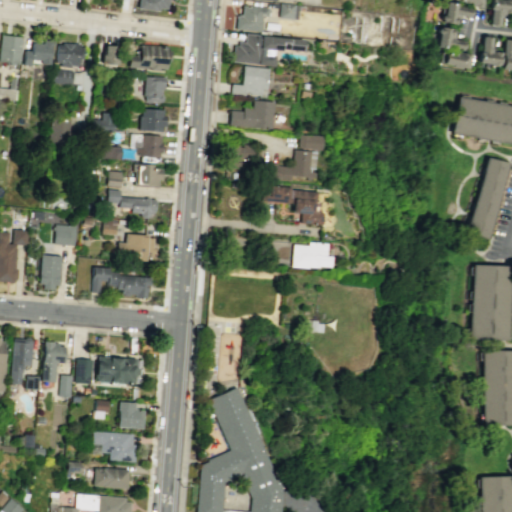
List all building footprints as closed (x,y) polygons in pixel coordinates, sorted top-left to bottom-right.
[(136,0),(136,8),(166,11),(166,0),(136,0)] [(509,0),(489,0),(487,24),(497,25),(498,12),(508,13),(509,0)] [(456,24),(457,15),(469,17),(470,7),(443,2),(440,22),(456,24)] [(295,19),(297,5),(278,3),(276,17),(295,19)] [(260,30),(260,16),(266,16),(267,7),(240,6),(240,16),(234,16),(233,30),(260,30)] [(438,65),(467,68),(468,53),(461,52),(462,40),(450,39),(451,28),(437,26),(435,49),(439,49),(438,65)] [(0,61),(17,63),(19,36),(0,34),(0,61)] [(301,38),(243,34),(243,43),(232,43),(230,62),(272,65),(273,55),(264,55),(264,49),(300,51),(301,38)] [(497,51),(489,51),(489,37),(479,36),(478,63),(497,64),(497,51)] [(511,69),(511,53),(510,54),(511,39),(500,39),(499,69),(511,69)] [(48,64),(49,41),(30,40),(29,51),(22,50),(21,63),(48,64)] [(53,64),(78,67),(81,45),(56,42),(53,64)] [(125,67),(166,70),(167,46),(136,44),(135,55),(126,55),(125,67)] [(116,45),(101,45),(100,64),(115,65),(116,45)] [(229,83),(228,93),(264,96),(266,67),(240,65),(239,84),(229,83)] [(69,85),(70,71),(51,69),(50,83),(69,85)] [(161,102),(162,76),(141,75),(140,101),(161,102)] [(511,105),(511,143),(449,132),(456,95),(511,105)] [(226,125),(269,129),(271,101),(250,99),(249,107),(240,106),(240,110),(227,109),(226,125)] [(162,109),(137,108),(136,129),(161,131),(162,109)] [(110,131),(111,113),(93,112),(92,130),(110,131)] [(47,145),(66,145),(67,119),(48,118),(47,145)] [(158,156),(159,135),(128,134),(127,145),(133,145),(132,155),(158,156)] [(320,149),(321,135),(297,134),(296,148),(320,149)] [(226,144),(225,168),(238,169),(238,159),(248,160),(249,145),(226,144)] [(100,158),(118,159),(118,146),(100,146),(100,158)] [(315,151),(292,149),(290,166),(269,164),(268,178),(288,180),(288,175),(314,178),(314,170),(313,170),(315,151)] [(505,162),(484,157),(464,234),(486,239),(505,162)] [(134,164),(133,185),(157,186),(158,166),(134,164)] [(314,190),(263,186),(262,200),(291,203),(290,212),(299,213),(298,222),(320,224),(321,212),(312,211),(314,190)] [(117,196),(117,189),(105,189),(104,205),(128,206),(127,214),(152,215),(153,198),(117,196)] [(113,234),(114,219),(99,218),(99,233),(113,234)] [(72,244),(73,225),(51,224),(50,244),(72,244)] [(0,231),(0,280),(12,281),(15,244),(24,244),(25,230),(8,229),(8,232),(0,231)] [(122,242),(115,241),(113,256),(151,258),(152,236),(122,233),(122,242)] [(290,243),(288,266),(306,268),(306,266),(316,267),(316,265),(328,266),(329,256),(323,255),(325,243),(306,241),(306,244),(290,243)] [(37,287),(57,287),(58,255),(38,255),(37,287)] [(474,264),(511,265),(508,342),(470,340),(474,264)] [(146,275),(90,270),(88,291),(96,292),(97,283),(118,285),(117,295),(144,297),(146,275)] [(18,384),(19,365),(28,365),(29,338),(9,337),(7,383),(18,384)] [(52,381),(53,362),(61,362),(62,343),(40,342),(39,380),(52,381)] [(483,349),(511,349),(511,423),(481,423),(483,349)] [(137,358),(93,356),(92,381),(136,383),(137,358)] [(88,383),(89,359),(72,358),(72,383),(88,383)] [(36,377),(24,375),(22,388),(34,390),(36,377)] [(56,396),(67,396),(67,375),(56,375),(56,396)] [(204,399),(233,386),(279,491),(277,511),(194,511),(198,464),(205,460),(205,459),(227,449),(204,399)] [(104,400),(92,400),(91,417),(103,417),(104,400)] [(140,428),(141,409),(132,409),(132,402),(116,401),(115,427),(140,428)] [(129,433),(89,431),(88,443),(97,443),(97,452),(106,452),(105,460),(132,461),(133,443),(129,443),(129,433)] [(125,468),(91,467),(90,487),(124,488),(125,468)] [(477,511),(476,476),(511,475),(511,511),(477,511)] [(72,494),(72,507),(59,506),(58,511),(75,511),(76,509),(94,510),(93,511),(127,511),(128,497),(72,494)] [(0,511),(16,511),(20,508),(6,498),(0,506),(0,511)]
